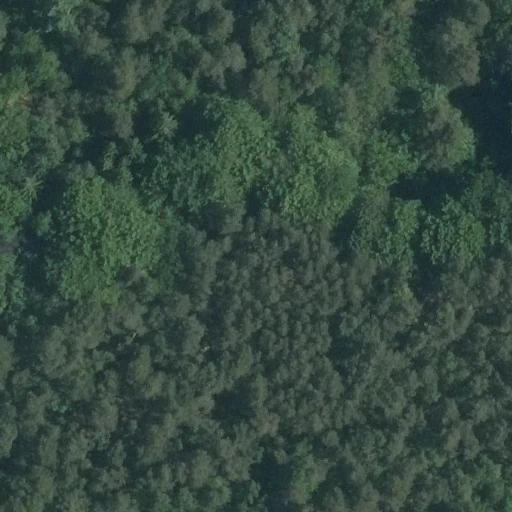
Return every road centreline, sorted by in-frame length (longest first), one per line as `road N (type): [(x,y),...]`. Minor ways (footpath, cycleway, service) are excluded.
road 1 (track): [(0,321),(98,130)]
road 2 (track): [(0,22),(98,130)]
